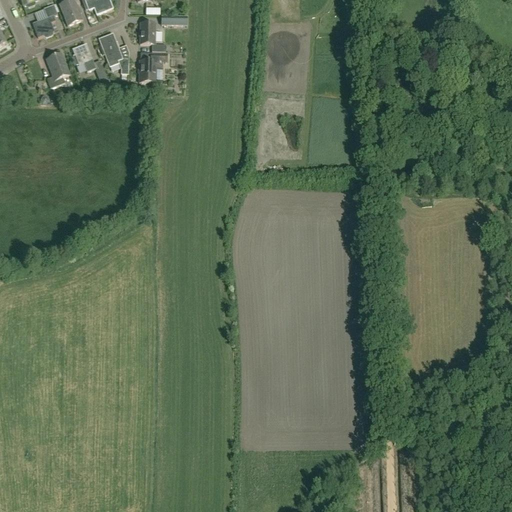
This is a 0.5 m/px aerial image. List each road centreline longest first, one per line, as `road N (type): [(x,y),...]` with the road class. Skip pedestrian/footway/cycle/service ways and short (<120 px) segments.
road 1 (track): [(393,511),(379,177)]
road 2 (residential): [(25,55),(128,19),(128,0)]
